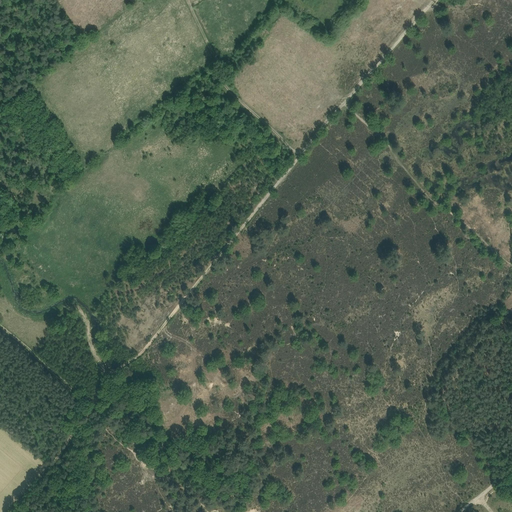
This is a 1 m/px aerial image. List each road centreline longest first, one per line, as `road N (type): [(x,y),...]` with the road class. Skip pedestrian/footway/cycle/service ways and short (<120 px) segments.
road 1 (track): [(96,407),(118,367),(344,105)]
road 2 (track): [(511,266),(419,188),(383,138),(344,105)]
road 3 (track): [(189,0),(219,63),(218,83),(300,153)]
road 4 (track): [(344,105),(434,0)]
road 5 (track): [(9,511),(93,410)]
road 6 (track): [(0,327),(96,407)]
